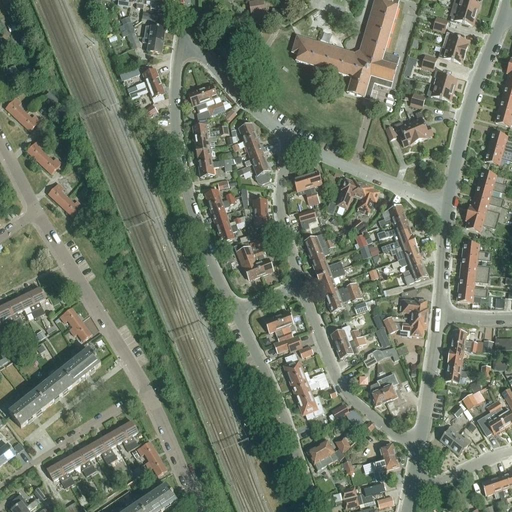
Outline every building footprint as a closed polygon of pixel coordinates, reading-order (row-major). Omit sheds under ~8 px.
[(143,10),(144,6),(144,0),(132,0),(132,4),(137,5),(136,9),(143,10)] [(157,0),(144,0),(144,6),(151,7),(150,10),(164,12),(165,5),(157,4),(157,0)] [(266,17),(264,0),(249,2),(252,19),(266,17)] [(355,55),(297,37),(292,53),(298,55),(296,62),(352,79),(347,94),(370,101),(374,85),(390,90),(397,67),(396,67),(399,59),(383,54),(398,7),(397,7),(399,1),(396,0),(375,0),(359,52),(355,55)] [(455,3),(453,10),(476,17),(479,5),(469,2),(468,0),(454,0),(455,3)] [(472,28),(476,17),(453,10),(449,23),(454,24),(455,23),(472,28)] [(273,11),(270,21),(276,23),(279,13),(273,11)] [(111,13),(98,17),(100,21),(112,16),(111,13)] [(121,22),(123,27),(131,24),(129,19),(121,22)] [(435,25),(446,29),(448,23),(437,19),(435,25)] [(131,24),(123,27),(125,32),(133,28),(131,24)] [(8,28),(10,33),(16,31),(14,25),(8,28)] [(445,35),(446,29),(435,25),(433,31),(445,35)] [(125,32),(127,37),(135,34),(133,28),(125,32)] [(144,35),(137,34),(137,39),(144,40),(163,43),(165,30),(152,28),(146,28),(144,35)] [(135,34),(127,37),(133,51),(141,48),(135,34)] [(451,36),(446,35),(444,40),(445,41),(442,48),(465,55),(468,46),(467,46),(468,43),(450,38),(451,36)] [(161,55),(163,43),(144,40),(143,44),(149,45),(148,53),(161,55)] [(442,48),(439,59),(443,60),(461,66),(462,63),(463,63),(465,55),(442,48)] [(423,63),(435,67),(437,61),(425,57),(423,63)] [(409,59),(407,65),(415,67),(417,62),(409,59)] [(421,69),(433,73),(435,67),(423,63),(421,69)] [(20,77),(15,66),(7,70),(11,81),(20,77)] [(139,70),(125,73),(127,81),(140,79),(139,70)] [(29,71),(23,73),(26,79),(32,76),(29,71)] [(155,71),(143,76),(146,84),(136,88),(138,92),(160,83),(155,71)] [(435,87),(453,93),(456,81),(439,76),(440,74),(434,72),(432,78),(437,80),(435,87)] [(511,83),(507,82),(503,96),(511,98),(511,83)] [(163,96),(164,95),(160,83),(138,92),(140,97),(150,94),(154,105),(164,101),(163,96)] [(432,98),(450,104),(453,93),(435,87),(430,86),(426,99),(432,101),(432,98)] [(213,87),(201,92),(205,104),(213,101),(217,100),(213,87)] [(201,92),(188,96),(193,109),(196,108),(198,115),(208,112),(207,109),(205,104),(201,92)] [(59,102),(49,93),(45,98),(55,107),(59,102)] [(412,101),(424,105),(426,98),(414,95),(412,101)] [(511,98),(503,96),(499,110),(511,113),(511,98)] [(15,100),(5,111),(18,123),(25,115),(18,108),(21,105),(15,100)] [(422,111),(424,105),(412,101),(410,107),(422,111)] [(146,122),(158,114),(152,106),(141,114),(146,122)] [(511,121),(511,113),(499,110),(495,124),(510,128),(511,122),(511,121)] [(233,111),(226,118),(228,125),(237,116),(233,111)] [(198,115),(198,116),(199,123),(211,121),(208,112),(198,115)] [(416,115),(418,121),(411,124),(419,143),(427,140),(427,139),(433,136),(430,128),(426,130),(422,121),(423,120),(421,113),(416,115)] [(31,120),(25,115),(18,123),(30,134),(40,123),(34,118),(31,120)] [(419,143),(411,124),(404,127),(402,123),(394,127),(396,133),(401,131),(404,139),(400,140),(403,148),(410,146),(410,147),(419,143)] [(239,130),(244,143),(256,138),(251,125),(239,130)] [(228,130),(219,131),(219,133),(210,135),(208,127),(193,129),(195,142),(216,139),(229,137),(228,130)] [(396,140),(391,129),(385,131),(390,143),(396,140)] [(492,135),(488,149),(511,155),(511,147),(505,145),(507,139),(492,135)] [(261,150),(256,138),(244,143),(248,154),(261,150)] [(214,143),(217,143),(216,139),(195,142),(197,154),(210,152),(215,151),(214,143)] [(37,143),(27,153),(40,165),(46,157),(39,151),(42,148),(37,143)] [(511,164),(511,155),(488,149),(484,163),(499,167),(501,161),(511,164)] [(265,160),(261,150),(248,154),(251,161),(245,163),(247,167),(253,165),(265,160)] [(212,165),(210,152),(197,154),(199,167),(212,165)] [(53,163),(46,157),(40,165),(51,176),(61,165),(55,160),(53,163)] [(270,173),(265,160),(253,165),(256,175),(254,175),(258,185),(262,186),(269,184),(270,180),(268,174),(270,173)] [(226,174),(232,173),(231,162),(212,165),(199,167),(201,180),(214,178),(213,170),(225,169),(226,174)] [(251,167),(239,172),(240,177),(253,172),(251,167)] [(318,173),(305,177),(313,202),(319,200),(315,188),(322,186),(318,173)] [(477,188),(492,192),(505,196),(507,187),(495,184),(496,178),(482,174),(477,188)] [(309,203),(313,202),(305,177),(293,181),(297,194),(305,191),(307,197),(309,203)] [(358,200),(363,186),(354,182),(353,185),(346,182),(342,191),(344,192),(338,207),(346,210),(351,197),(358,200)] [(229,183),(218,185),(220,191),(230,189),(229,183)] [(48,196),(60,207),(68,199),(61,193),(64,190),(58,185),(48,196)] [(372,190),(363,186),(358,200),(362,201),(358,213),(368,217),(373,203),(375,204),(379,194),(371,192),(372,190)] [(491,198),(492,192),(477,188),(474,202),(488,206),(501,210),(503,201),(491,198)] [(206,196),(210,209),(222,205),(218,192),(206,196)] [(74,205),(68,199),(60,207),(73,219),(83,208),(77,203),(74,205)] [(254,210),(244,210),(245,217),(268,215),(267,202),(254,203),(254,210)] [(470,214),(497,223),(499,215),(487,212),(488,206),(474,202),(470,214)] [(331,204),(327,214),(332,217),(336,206),(331,204)] [(222,205),(210,209),(214,221),(226,216),(222,205)] [(387,222),(386,221),(379,223),(381,228),(393,224),(405,219),(401,207),(388,211),(392,220),(387,222)] [(313,212),(298,216),(301,223),(316,219),(313,212)] [(497,223),(470,214),(466,230),(481,234),(482,227),(495,231),(497,223)] [(245,217),(247,223),(252,222),(252,221),(255,220),(255,229),(269,228),(268,215),(245,217)] [(226,216),(214,221),(218,233),(237,227),(236,223),(229,225),(226,216)] [(245,218),(235,222),(236,223),(237,227),(245,224),(247,224),(245,218)] [(405,219),(393,224),(396,231),(380,236),(382,241),(393,237),(409,231),(405,219)] [(359,221),(351,229),(356,234),(364,227),(359,221)] [(353,236),(342,225),(339,227),(350,239),(353,236)] [(237,227),(218,233),(222,245),(234,241),(233,235),(239,233),(238,232),(237,227)] [(391,252),(414,243),(409,231),(393,237),(396,244),(389,247),(391,252)] [(309,256),(328,248),(335,246),(333,239),(326,242),(324,236),(304,244),(309,256)] [(249,237),(240,239),(242,245),(251,243),(249,237)] [(367,247),(363,237),(356,239),(360,249),(367,247)] [(260,241),(249,244),(251,250),(260,247),(262,247),(260,241)] [(419,255),(414,243),(391,252),(393,256),(399,254),(399,253),(403,251),(406,260),(419,255)] [(249,244),(234,249),(241,266),(244,265),(246,269),(244,270),(249,282),(261,278),(257,265),(254,260),(252,252),(251,250),(249,244)] [(462,260),(477,262),(490,263),(491,255),(478,253),(479,247),(464,245),(462,260)] [(257,265),(261,278),(273,273),(269,261),(265,262),(263,257),(265,256),(262,248),(260,249),(260,247),(251,250),(252,252),(254,260),(257,265)] [(364,261),(372,258),(370,250),(369,247),(360,251),(364,261)] [(309,256),(314,268),(326,263),(324,258),(331,255),(328,248),(309,256)] [(379,255),(377,248),(374,249),(370,250),(372,258),(379,255)] [(423,267),(419,255),(406,260),(392,265),(394,269),(402,266),(403,268),(409,266),(411,271),(423,267)] [(476,268),(477,262),(462,260),(460,274),(488,277),(489,269),(476,268)] [(328,268),(326,263),(314,268),(318,280),(344,270),(342,263),(328,268)] [(428,279),(423,267),(411,271),(403,274),(408,287),(428,279)] [(318,280),(323,292),(335,287),(333,281),(346,276),(344,270),(318,280)] [(379,280),(376,271),(369,274),(372,282),(379,280)] [(460,274),(459,288),(474,290),(474,284),(487,285),(488,277),(460,274)] [(323,292),(327,303),(359,291),(357,284),(347,288),(348,289),(344,290),(343,289),(337,292),(335,287),(323,292)] [(403,288),(386,292),(387,298),(404,293),(403,288)] [(486,291),(474,290),(459,288),(457,303),(472,305),(473,298),(485,300),(486,291)] [(41,290),(29,296),(36,310),(41,308),(40,305),(46,302),(41,290)] [(362,299),(359,291),(327,303),(332,315),(344,310),(342,304),(352,300),(353,303),(362,299)] [(402,295),(402,298),(416,299),(417,291),(402,295)] [(36,310),(29,296),(19,301),(24,312),(30,310),(31,313),(36,310)] [(19,301),(8,306),(13,318),(15,321),(20,318),(18,315),(24,312),(19,301)] [(412,315),(411,320),(427,321),(428,311),(425,311),(426,303),(416,302),(416,305),(401,303),(400,314),(412,315)] [(8,320),(10,323),(15,321),(13,318),(8,306),(0,309),(0,319),(2,323),(8,320)] [(365,306),(355,310),(357,316),(358,316),(368,312),(365,306)] [(41,308),(36,310),(40,318),(45,315),(41,308)] [(36,310),(31,313),(35,320),(40,318),(36,310)] [(73,331),(82,324),(72,311),(60,320),(65,326),(68,324),(73,331)] [(289,328),(293,326),(289,314),(276,318),(289,351),(289,352),(290,355),(302,350),(297,338),(293,339),(289,328)] [(364,315),(353,320),(356,327),(367,322),(364,315)] [(20,318),(15,321),(18,328),(23,326),(20,318)] [(276,333),(280,343),(274,346),(278,355),(289,351),(276,318),(264,323),(269,335),(276,333)] [(398,333),(396,327),(392,319),(384,323),(390,336),(398,333)] [(411,326),(403,325),(402,332),(412,333),(412,337),(422,338),(423,330),(426,330),(427,321),(411,320),(411,326)] [(15,321),(10,323),(14,331),(18,328),(15,321)] [(70,333),(74,339),(77,337),(83,345),(92,338),(82,324),(73,331),(70,333)] [(331,337),(336,349),(354,342),(354,341),(362,339),(360,331),(352,334),(350,327),(341,331),(342,333),(331,337)] [(377,336),(383,350),(391,347),(384,332),(377,336)] [(453,333),(451,346),(477,350),(477,344),(465,342),(467,335),(453,333)] [(37,337),(40,342),(46,339),(42,334),(37,337)] [(511,340),(496,341),(495,351),(511,351),(511,340)] [(350,350),(356,348),(354,342),(336,349),(340,361),(352,356),(350,350)] [(493,357),(495,345),(491,345),(485,344),(484,356),(489,356),(493,357)] [(403,356),(412,352),(409,346),(401,349),(403,356)] [(477,350),(451,346),(449,358),(462,361),(464,353),(476,355),(477,350)] [(42,347),(37,350),(40,355),(46,352),(42,347)] [(311,348),(300,352),(303,360),(315,355),(311,348)] [(395,350),(390,351),(395,363),(400,362),(395,350)] [(90,352),(63,373),(74,388),(101,367),(90,352)] [(372,354),(377,364),(385,360),(381,353),(376,352),(372,354)] [(367,370),(377,364),(372,354),(368,356),(368,357),(367,361),(363,363),(367,370)] [(284,369),(289,381),(303,375),(296,358),(286,361),(289,367),(284,369)] [(449,358),(447,371),(460,373),(462,361),(449,358)] [(505,364),(494,364),(494,371),(499,373),(505,373),(505,364)] [(482,369),(482,377),(490,377),(490,369),(482,369)] [(460,373),(447,371),(445,383),(465,387),(467,374),(460,373)] [(47,409),(74,388),(63,373),(36,394),(47,409)] [(294,393),(326,380),(323,374),(312,378),(312,379),(310,380),(308,374),(303,375),(289,381),(294,393)] [(294,393),(298,405),(312,399),(309,391),(319,387),(320,389),(328,386),(326,380),(294,393)] [(478,383),(470,387),(474,395),(482,391),(478,383)] [(375,408),(386,404),(380,391),(378,385),(371,388),(371,395),(369,395),(375,408)] [(392,401),(397,399),(391,386),(380,391),(386,404),(388,406),(393,403),(392,401)] [(338,397),(335,391),(330,393),(333,400),(338,397)] [(511,395),(510,392),(503,396),(511,411),(511,395)] [(47,409),(36,394),(9,415),(21,430),(47,409)] [(473,395),(463,402),(469,412),(480,406),(473,395)] [(312,399),(298,405),(303,417),(307,415),(309,421),(324,415),(318,397),(312,399)] [(491,406),(495,413),(499,410),(495,404),(491,406)] [(337,421),(351,414),(345,405),(332,413),(337,421)] [(487,409),(491,416),(484,420),(494,436),(505,429),(495,413),(491,406),(487,409)] [(459,408),(452,415),(458,420),(465,413),(459,408)] [(502,409),(499,410),(495,413),(505,429),(511,425),(511,415),(509,411),(505,414),(502,409)] [(127,441),(129,444),(133,451),(138,448),(133,438),(139,434),(133,423),(121,430),(127,441)] [(471,426),(467,430),(472,434),(476,429),(471,426)] [(439,442),(449,450),(459,436),(455,433),(457,432),(451,427),(439,442)] [(12,436),(5,428),(2,431),(8,439),(12,436)] [(121,430),(111,436),(117,447),(123,444),(125,447),(129,444),(127,441),(121,430)] [(111,436),(100,442),(109,457),(113,454),(111,450),(117,447),(111,436)] [(463,440),(459,436),(449,450),(459,457),(471,443),(465,438),(463,440)] [(334,454),(327,442),(317,448),(327,466),(337,460),(339,462),(344,457),(343,454),(350,448),(344,438),(335,444),(339,450),(336,453),(334,454)] [(101,456),(104,460),(109,457),(100,442),(89,448),(96,459),(101,456)] [(128,454),(133,451),(129,444),(125,447),(128,454)] [(149,464),(159,459),(151,444),(137,451),(141,458),(145,456),(149,464)] [(19,445),(14,449),(18,455),(24,451),(19,445)] [(381,461),(395,458),(392,446),(378,450),(381,461)] [(3,451),(0,447),(0,457),(5,465),(15,457),(8,447),(3,451)] [(89,448),(78,454),(91,476),(96,473),(90,462),(96,459),(89,448)] [(317,472),(327,466),(317,448),(306,454),(314,467),(314,466),(317,472)] [(79,468),(86,479),(91,476),(78,454),(68,460),(74,471),(79,468)] [(113,454),(109,457),(113,465),(118,462),(114,454),(113,454)] [(104,460),(103,460),(108,468),(113,465),(109,457),(104,460)] [(381,480),(379,473),(384,472),(384,473),(398,469),(395,458),(381,461),(372,464),(375,474),(373,474),(375,481),(381,480)] [(167,474),(159,459),(149,464),(146,466),(150,472),(153,470),(158,479),(167,474)] [(68,460),(57,466),(70,488),(76,485),(69,474),(74,471),(68,460)] [(58,480),(64,492),(70,488),(57,466),(47,472),(53,483),(58,480)] [(506,476),(494,480),(500,500),(503,508),(507,507),(502,492),(510,489),(506,476)] [(485,497),(495,494),(497,501),(500,500),(494,480),(481,484),(485,497)] [(167,487),(138,506),(141,511),(164,511),(177,503),(167,487)] [(343,503),(357,499),(355,489),(341,493),(342,495),(343,503)] [(46,501),(38,491),(34,495),(42,505),(46,501)] [(11,511),(32,511),(40,506),(36,502),(28,508),(20,497),(11,504),(15,509),(11,511)] [(366,500),(362,497),(358,498),(361,508),(374,504),(373,498),(366,500)] [(346,511),(360,509),(357,499),(343,503),(345,511),(346,511)] [(392,499),(379,502),(382,511),(395,508),(392,499)]
